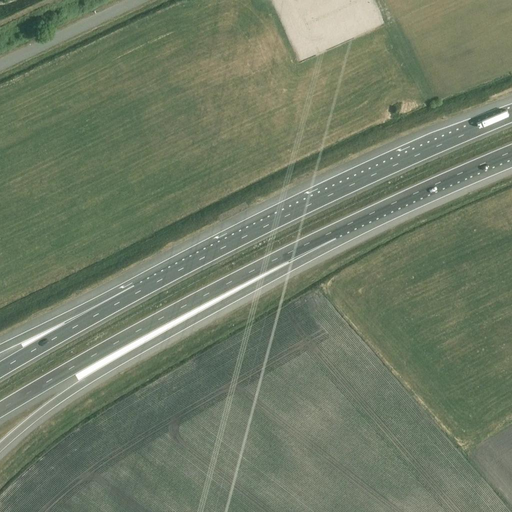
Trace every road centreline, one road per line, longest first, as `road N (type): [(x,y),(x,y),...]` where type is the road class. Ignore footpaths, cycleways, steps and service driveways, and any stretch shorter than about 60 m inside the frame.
road 1 (motorway): [(511,115),(323,197),(139,291)]
road 2 (motorway): [(0,447),(87,380),(332,232)]
road 3 (motorway): [(0,410),(332,232)]
road 4 (motorway): [(332,232),(511,152)]
road 5 (motorway): [(139,291),(0,370)]
road 6 (unclassified): [(0,65),(137,0)]
road 7 (motorway): [(139,291),(0,349)]
